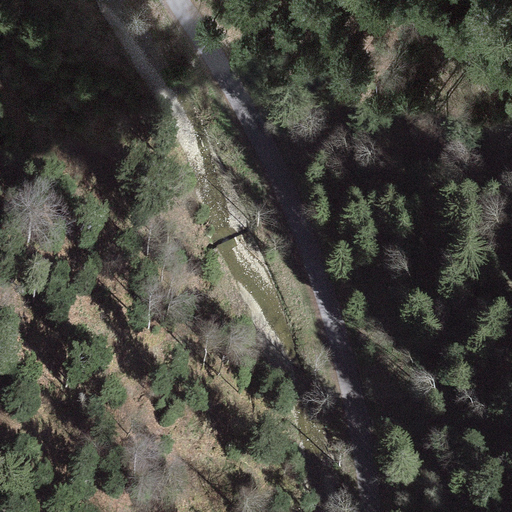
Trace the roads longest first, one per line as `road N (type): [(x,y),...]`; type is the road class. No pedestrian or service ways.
road 1 (unclassified): [(177,0),(262,138),(320,278),(367,453),(372,511)]
road 2 (track): [(382,0),(511,78)]
